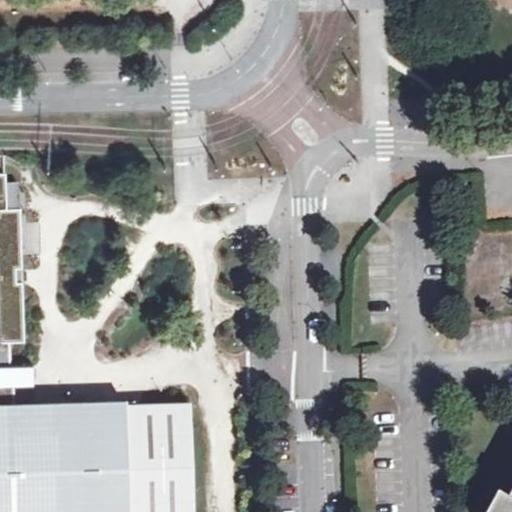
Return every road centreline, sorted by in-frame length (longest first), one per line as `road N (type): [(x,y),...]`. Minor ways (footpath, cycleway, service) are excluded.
road 1 (unclassified): [(312,511),(305,221),(319,166)]
road 2 (residential): [(0,100),(162,99),(240,81)]
road 3 (unclassified): [(345,142),(511,136)]
